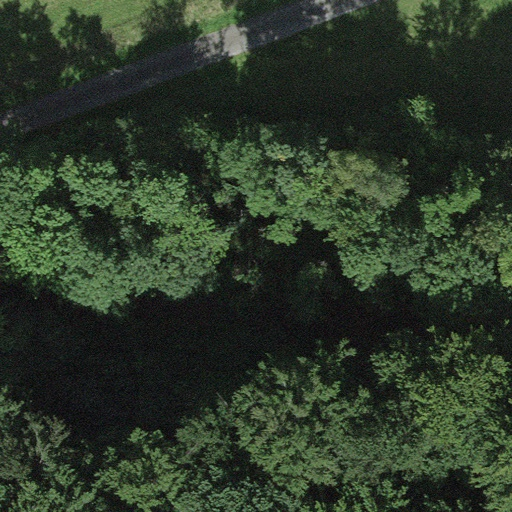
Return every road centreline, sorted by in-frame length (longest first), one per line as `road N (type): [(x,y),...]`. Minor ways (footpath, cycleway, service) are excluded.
road 1 (track): [(0,308),(511,340)]
road 2 (track): [(0,129),(354,0)]
